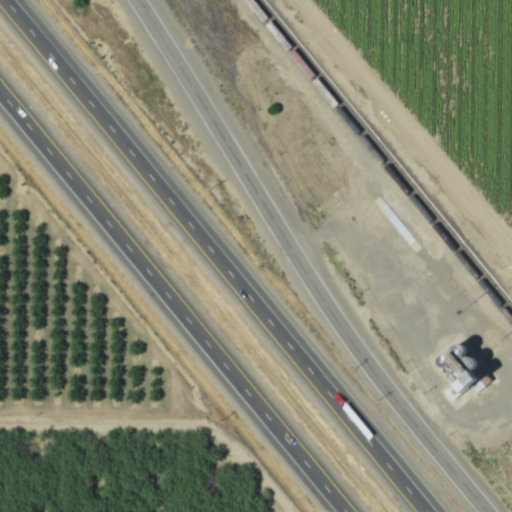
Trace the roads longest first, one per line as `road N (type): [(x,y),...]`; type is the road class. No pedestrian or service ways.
road 1 (motorway): [(425,511),(0,0)]
road 2 (tertiary): [(480,511),(329,318),(130,0)]
road 3 (motorway): [(0,94),(346,511)]
road 4 (track): [(375,0),(511,197)]
